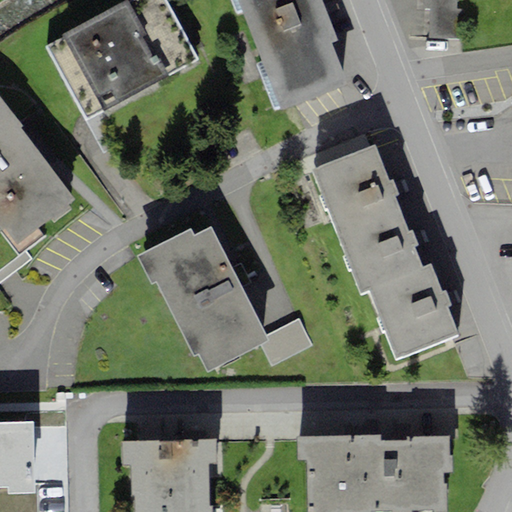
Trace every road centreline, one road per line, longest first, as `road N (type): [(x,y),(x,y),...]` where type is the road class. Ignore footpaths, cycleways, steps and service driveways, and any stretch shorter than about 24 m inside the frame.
road 1 (residential): [(511,393),(104,405),(86,427),(89,511)]
road 2 (residential): [(402,101),(141,195),(74,275),(16,371)]
road 3 (residential): [(511,393),(402,101)]
road 4 (residential): [(392,74),(511,54)]
